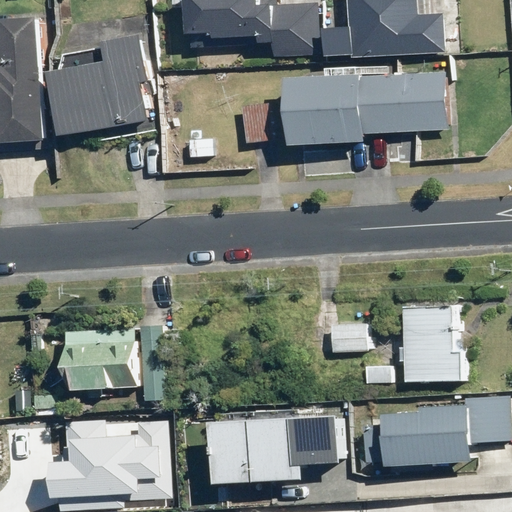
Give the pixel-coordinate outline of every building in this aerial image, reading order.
[(189,0),(190,38),(218,38),(218,42),(278,42),(278,59),(324,59),(324,5),(264,5),(263,0),(189,0)] [(454,56),(453,17),(429,18),(429,0),(350,0),(351,31),(329,32),(329,58),(454,56)] [(7,45),(0,44),(0,151),(49,149),(44,23),(6,25),(7,45)] [(152,125),(146,87),(155,85),(148,40),(106,47),(109,66),(54,75),(64,139),(152,125)] [(361,79),(360,72),(329,74),(329,81),(289,83),(292,152),(369,148),(368,139),(455,135),(451,74),(361,79)] [(271,105),(245,108),(248,146),(275,143),(271,105)] [(466,309),(408,309),(409,384),(466,383),(466,309)] [(335,326),(335,355),(372,355),(372,326),(335,326)] [(168,328),(146,329),(148,402),(169,402),(168,328)] [(140,388),(137,346),(126,346),(125,334),(67,337),(71,399),(120,396),(120,389),(140,388)] [(368,369),(369,388),(397,386),(396,367),(368,369)] [(368,467),(387,466),(387,467),(470,463),(469,444),(511,442),(509,396),(469,398),(469,406),(419,408),(419,413),(382,415),(383,428),(366,429),(368,467)] [(222,422),(226,484),(314,480),(313,465),(352,463),(350,415),(222,422)] [(58,495),(59,510),(123,508),(123,499),(171,497),(168,421),(69,425),(71,460),(47,461),(48,496),(58,495)]
